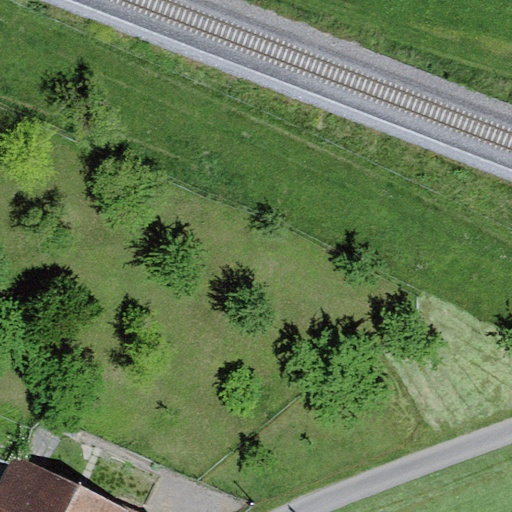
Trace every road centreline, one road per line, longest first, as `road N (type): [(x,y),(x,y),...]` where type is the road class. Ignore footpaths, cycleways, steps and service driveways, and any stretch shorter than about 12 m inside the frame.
road 1 (unclassified): [(293,511),(511,436)]
road 2 (track): [(298,0),(354,25),(511,68)]
